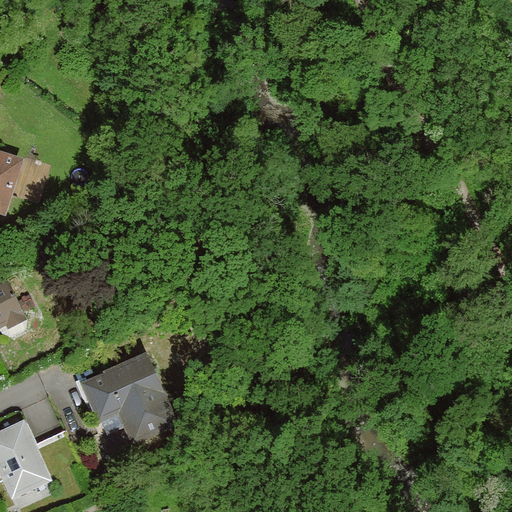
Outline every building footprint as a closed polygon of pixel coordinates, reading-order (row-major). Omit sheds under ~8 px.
[(101,10),(83,0),(64,0),(59,9),(92,28),(101,10)] [(22,158),(0,150),(0,214),(4,216),(22,158)] [(6,281),(0,284),(0,329),(24,319),(6,281)] [(154,357),(89,384),(106,424),(126,416),(138,448),(184,426),(154,357)] [(25,419),(0,430),(0,473),(4,482),(11,498),(53,479),(25,419)]
